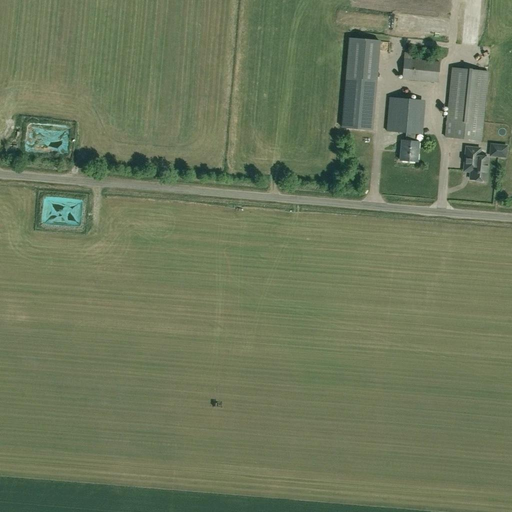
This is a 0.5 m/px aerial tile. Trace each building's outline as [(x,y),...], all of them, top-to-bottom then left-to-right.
[(342,127),(372,129),(379,41),(349,39),(342,127)] [(438,82),(440,62),(412,59),(413,53),(405,52),(404,58),(402,79),(438,82)] [(481,140),(488,71),(452,67),(445,137),(481,140)] [(422,134),(425,101),(390,98),(387,131),(406,133),(405,141),(401,140),(400,160),(417,162),(418,142),(414,142),(414,134),(422,134)] [(506,157),(507,146),(491,145),(490,156),(498,156),(506,157)] [(467,147),(465,164),(464,172),(472,173),(471,180),(477,180),(478,182),(482,182),(483,181),(486,181),(487,163),(488,157),(480,157),(481,149),(477,148),(467,147)]
